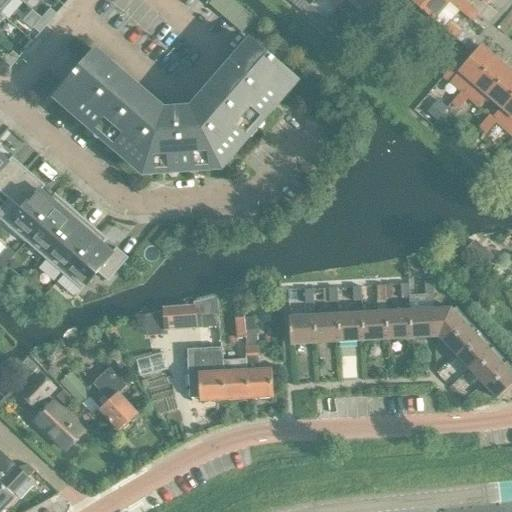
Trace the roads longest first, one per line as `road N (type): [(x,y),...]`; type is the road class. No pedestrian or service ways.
road 1 (residential): [(95,511),(228,438),(511,415)]
road 2 (residential): [(0,92),(125,204),(256,194),(313,128)]
road 3 (tertiary): [(314,511),(511,488)]
